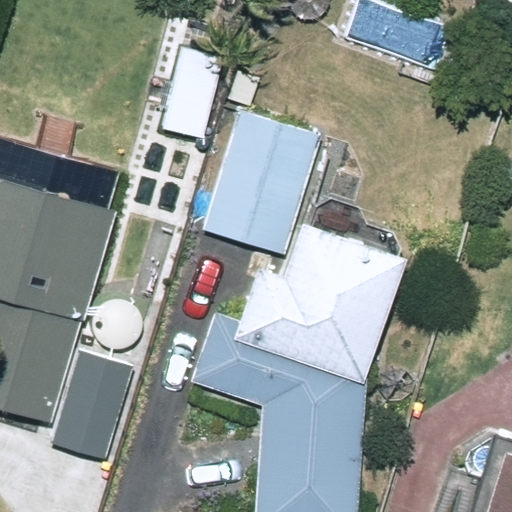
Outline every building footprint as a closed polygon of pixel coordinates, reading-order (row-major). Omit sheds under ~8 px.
[(204,127),(222,38),(175,29),(158,118),(204,127)] [(230,61),(219,93),(243,99),(252,67),(230,61)] [(223,302),(202,295),(179,365),(252,388),(244,511),(345,511),(355,367),(346,364),(386,240),(285,207),(312,125),(230,98),(214,148),(206,145),(195,175),(203,179),(191,218),(270,244),(266,257),(241,247),(223,302)] [(0,397),(42,409),(102,194),(94,191),(105,154),(66,143),(73,120),(45,112),(39,135),(0,124),(0,397)] [(452,169),(448,193),(470,196),(475,172),(452,169)] [(99,449),(124,357),(67,341),(42,434),(99,449)] [(510,511),(511,431),(487,424),(473,468),(445,460),(428,511),(510,511)]
